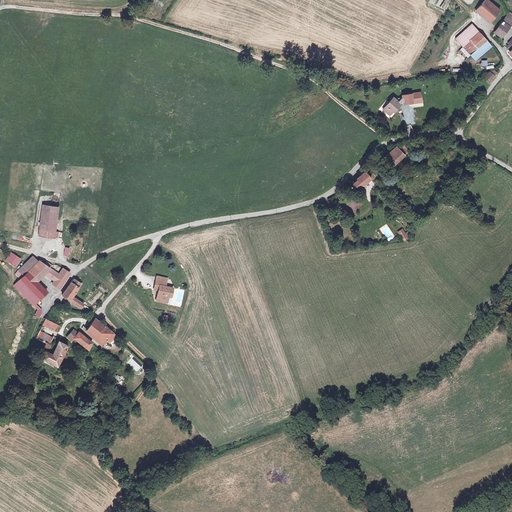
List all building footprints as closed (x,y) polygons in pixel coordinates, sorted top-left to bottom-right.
[(487,0),(484,0),(476,10),(489,22),(499,10),(487,0)] [(499,27),(495,32),(501,37),(509,27),(508,26),(511,21),(511,17),(508,14),(499,26),(499,27)] [(472,24),(456,38),(463,47),(461,49),(468,57),(471,54),(487,41),(487,40),(472,24)] [(487,41),(471,54),(476,60),(491,46),(487,41)] [(490,72),(484,79),(488,83),(494,76),(490,72)] [(397,98),(396,99),(400,103),(402,101),(404,101),(404,103),(412,101),(413,102),(419,101),(418,96),(421,96),(420,91),(402,94),(403,97),(397,98)] [(394,97),(383,109),(390,115),(396,108),(397,109),(401,104),(401,103),(400,103),(396,99),(394,98),(394,97)] [(399,149),(405,155),(409,151),(404,145),(399,149)] [(396,146),(384,157),(393,166),(405,155),(399,149),(396,146)] [(359,179),(354,184),(360,190),(365,186),(363,184),(371,178),(365,172),(358,178),(359,179)] [(360,207),(358,202),(349,205),(352,211),(360,207)] [(55,237),(56,231),(59,207),(43,205),(39,235),(55,237)] [(402,229),(398,232),(404,240),(408,238),(402,229)] [(12,264),(17,257),(11,253),(7,261),(12,264)] [(39,261),(38,262),(32,256),(18,271),(15,274),(21,279),(20,280),(34,295),(42,287),(34,279),(44,270),(47,272),(49,268),(51,265),(46,262),(44,265),(39,261)] [(16,267),(21,260),(17,257),(12,264),(16,267)] [(50,278),(55,272),(49,268),(47,272),(45,274),(50,278)] [(59,289),(70,274),(63,269),(59,274),(55,272),(50,278),(54,281),(52,284),(59,289)] [(83,304),(72,297),(81,284),(73,279),(70,283),(71,283),(62,296),(81,308),(83,304)] [(33,305),(35,303),(47,292),(42,287),(34,295),(20,280),(14,285),(28,300),(33,305)] [(169,295),(170,295),(172,295),(173,291),(165,289),(155,287),(154,292),(158,293),(156,303),(162,304),(162,302),(168,303),(169,295)] [(56,332),(59,325),(45,319),(42,326),(56,332)] [(116,337),(106,327),(95,319),(87,331),(102,344),(106,340),(109,343),(116,337)] [(92,343),(78,332),(78,333),(73,330),(67,337),(71,341),(73,338),(89,350),(92,343)] [(42,352),(46,344),(38,340),(34,348),(42,352)] [(57,367),(67,346),(58,341),(52,355),(45,351),(44,353),(41,359),(57,367)] [(109,414),(101,410),(98,414),(106,418),(109,414)]
